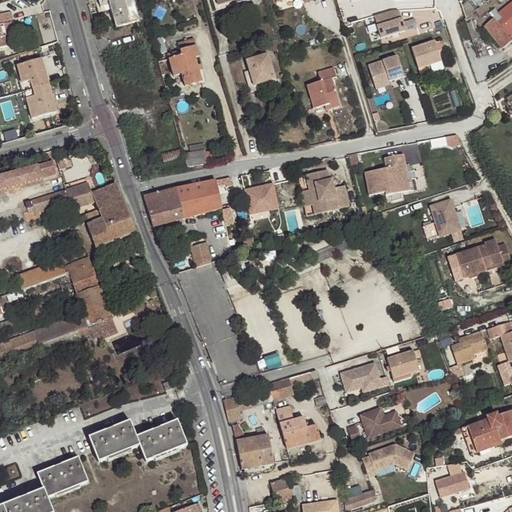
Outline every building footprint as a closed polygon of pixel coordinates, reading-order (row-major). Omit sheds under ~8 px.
[(103,3),(102,0),(98,0),(101,8),(109,5),(115,28),(119,27),(114,7),(112,1),(103,3)] [(218,6),(236,0),(235,0),(241,0),(243,3),(251,0),(216,0),(217,2),(213,3),(216,11),(220,10),(218,6)] [(468,0),(462,5),(466,18),(475,11),(468,0)] [(140,21),(134,2),(114,7),(119,27),(140,21)] [(494,18),(483,26),(502,50),(511,41),(511,40),(510,39),(511,37),(511,31),(511,30),(511,29),(511,3),(499,14),(502,18),(497,22),(494,18)] [(401,24),(397,11),(374,18),(380,38),(418,27),(416,19),(401,24)] [(7,14),(0,15),(0,49),(13,46),(11,37),(7,38),(4,26),(10,25),(7,14)] [(10,25),(4,26),(7,38),(11,37),(17,35),(14,23),(10,25)] [(200,72),(198,66),(196,58),(200,57),(195,40),(179,44),(181,51),(168,55),(174,77),(183,74),(187,87),(203,83),(200,72)] [(435,42),(412,49),(418,70),(431,66),(434,74),(444,70),(439,53),(436,44),(435,42)] [(246,61),(250,72),(254,87),(269,82),(277,80),(269,54),(246,61)] [(404,77),(397,57),(368,66),(374,85),(389,81),(389,82),(404,77)] [(24,92),(50,85),(43,60),(17,67),(24,92)] [(314,109),(325,106),(330,104),(331,109),(341,107),(332,79),(337,78),(334,68),(318,73),(321,82),(307,86),(314,109)] [(254,87),(250,72),(244,73),(250,93),(270,87),(269,82),(254,87)] [(389,81),(374,85),(376,90),(390,86),(389,82),(389,81)] [(57,112),(50,85),(24,92),(32,120),(57,112)] [(419,94),(429,125),(436,124),(426,92),(419,94)] [(189,147),(190,154),(206,152),(204,144),(189,147)] [(187,164),(188,168),(207,165),(206,160),(213,158),(211,151),(206,152),(190,154),(184,155),(187,164)] [(403,154),(385,158),(387,168),(365,173),(370,195),(386,192),(387,195),(406,191),(403,179),(400,180),(399,176),(403,175),(401,166),(406,165),(403,154)] [(57,175),(53,159),(35,164),(40,179),(57,175)] [(35,164),(25,167),(31,182),(40,179),(35,164)] [(411,190),(406,165),(401,166),(403,175),(399,176),(400,180),(403,179),(406,191),(411,190)] [(25,167),(16,170),(21,185),(31,182),(25,167)] [(16,170),(7,172),(12,188),(21,185),(16,170)] [(327,171),(307,176),(309,186),(313,185),(314,190),(310,191),(313,206),(315,215),(349,208),(344,187),(334,189),(332,180),(330,181),(327,171)] [(7,172),(0,174),(0,179),(3,190),(12,188),(7,172)] [(164,192),(144,199),(153,227),(155,227),(193,217),(193,218),(222,210),(216,181),(164,192)] [(88,184),(66,191),(69,201),(73,211),(95,203),(92,194),(88,184)] [(272,184),(242,191),(248,215),(261,212),(260,206),(266,205),(265,199),(275,197),(272,184)] [(102,220),(127,210),(116,185),(92,194),(95,203),(102,220)] [(25,204),(28,216),(58,206),(57,205),(69,201),(66,191),(25,204)] [(313,206),(310,191),(301,193),(305,208),(313,206)] [(430,208),(439,239),(460,232),(450,202),(430,208)] [(127,210),(102,220),(87,226),(96,249),(102,247),(125,238),(136,233),(127,210)] [(79,232),(72,235),(79,252),(86,249),(79,232)] [(102,247),(104,252),(127,243),(125,238),(102,247)] [(468,250),(476,274),(483,271),(483,268),(500,263),(508,261),(503,245),(496,248),(493,241),(483,244),(483,246),(468,250)] [(191,248),(196,269),(210,264),(206,243),(191,248)] [(468,250),(454,255),(461,278),(476,274),(468,250)] [(89,257),(63,267),(66,274),(76,296),(100,287),(89,257)] [(61,262),(17,278),(22,290),(66,274),(63,267),(61,262)] [(500,263),(483,268),(483,271),(501,266),(500,263)] [(238,278),(233,264),(226,267),(231,280),(238,278)] [(66,274),(22,290),(0,297),(0,302),(4,315),(62,294),(67,306),(78,302),(76,296),(66,274)] [(116,328),(100,287),(76,296),(78,302),(83,314),(92,335),(93,337),(97,335),(116,328)] [(154,289),(148,291),(151,299),(157,297),(154,289)] [(83,314),(0,344),(0,360),(38,346),(41,354),(92,335),(83,314)] [(11,321),(0,324),(0,332),(13,328),(11,321)] [(509,363),(511,361),(511,330),(509,323),(488,331),(490,341),(500,338),(509,363)] [(116,328),(97,335),(98,339),(100,342),(118,334),(116,328)] [(487,350),(481,333),(467,338),(469,342),(460,344),(451,347),(457,365),(475,359),(474,355),(487,350)] [(117,355),(122,367),(138,361),(134,348),(117,355)] [(421,357),(419,350),(413,352),(413,351),(387,359),(394,383),(412,378),(411,374),(419,372),(415,358),(421,357)] [(390,386),(387,378),(386,378),(380,380),(376,364),(341,374),(344,387),(360,383),(362,389),(363,394),(390,386)] [(319,379),(317,371),(289,379),(291,387),(319,379)] [(289,379),(268,385),(269,387),(273,401),(293,396),(291,387),(289,379)] [(171,390),(169,382),(163,384),(166,392),(171,390)] [(346,393),(362,389),(360,383),(344,387),(346,393)] [(269,387),(236,397),(240,411),(273,401),(269,387)] [(236,397),(223,401),(228,422),(236,421),(242,419),(240,411),(236,397)] [(326,399),(325,397),(315,401),(316,407),(327,404),(326,399)] [(287,450),(321,441),(317,426),(307,429),(304,418),(294,421),(290,407),(277,411),(287,450)] [(382,412),(376,414),(378,422),(384,420),(382,412)] [(480,423),(467,428),(476,454),(502,444),(501,441),(511,437),(511,412),(497,417),(496,415),(487,418),(488,420),(480,423)] [(29,419),(27,414),(19,418),(22,423),(29,419)] [(360,419),(367,442),(401,431),(396,417),(384,420),(378,422),(376,414),(360,419)] [(461,423),(463,429),(467,428),(480,423),(477,417),(461,423)] [(187,446),(177,422),(137,438),(130,422),(90,439),(100,462),(139,447),(146,462),(187,446)] [(237,444),(241,469),(273,465),(268,436),(243,441),(242,437),(246,436),(240,425),(237,425),(232,426),(237,444)] [(463,429),(461,430),(471,456),(476,454),(467,428),(463,429)] [(352,447),(360,444),(355,429),(347,432),(352,447)] [(413,457),(394,448),(367,458),(368,460),(361,463),(368,481),(375,478),(374,474),(393,467),(406,473),(413,457)] [(88,483),(79,459),(38,475),(44,490),(0,508),(0,511),(52,511),(47,499),(88,483)] [(465,474),(436,484),(441,499),(470,489),(465,474)] [(270,485),(276,504),(294,499),(292,477),(270,485)] [(374,491),(344,501),(345,510),(375,501),(374,491)] [(338,511),(337,503),(302,508),(302,511),(338,511)]
